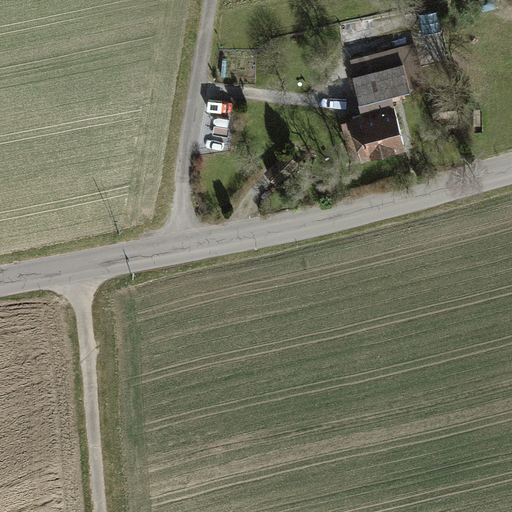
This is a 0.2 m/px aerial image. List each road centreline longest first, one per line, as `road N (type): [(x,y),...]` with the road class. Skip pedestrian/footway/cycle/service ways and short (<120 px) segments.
road 1 (tertiary): [(0,284),(325,222),(511,174)]
road 2 (track): [(80,269),(100,511)]
